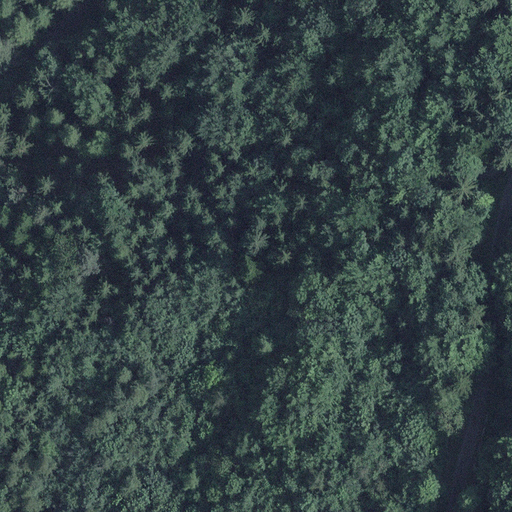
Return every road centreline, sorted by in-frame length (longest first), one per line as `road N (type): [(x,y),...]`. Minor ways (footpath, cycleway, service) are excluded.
road 1 (track): [(511,220),(460,511)]
road 2 (track): [(0,93),(99,0)]
